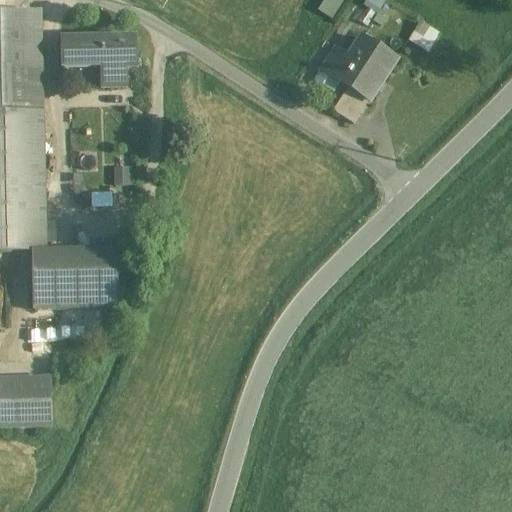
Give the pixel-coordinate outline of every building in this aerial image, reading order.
[(322,0),(316,11),(331,20),(342,0),(322,0)] [(383,0),(365,0),(362,6),(376,14),(385,1),(383,0)] [(42,14),(0,14),(0,255),(33,255),(47,255),(47,254),(42,14)] [(439,37),(420,25),(409,43),(428,55),(439,37)] [(396,63),(362,41),(350,60),(335,51),(320,73),(348,91),(368,104),(369,104),(396,63)] [(135,43),(62,44),(63,68),(71,68),(71,85),(130,84),(129,67),(136,67),(135,43)] [(368,104),(348,91),(333,114),(353,127),(368,104)] [(141,243),(116,244),(117,254),(117,272),(136,272),(141,243)] [(47,254),(47,255),(33,255),(34,313),(57,313),(56,255),(56,254),(47,254)] [(117,254),(56,255),(57,313),(118,312),(117,272),(117,254)] [(50,381),(0,382),(0,431),(52,430),(50,381)]
